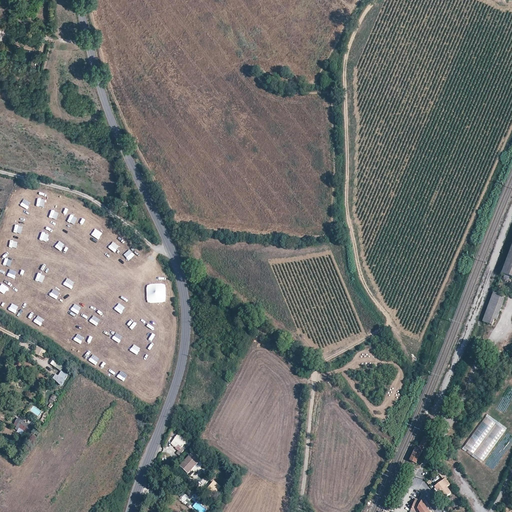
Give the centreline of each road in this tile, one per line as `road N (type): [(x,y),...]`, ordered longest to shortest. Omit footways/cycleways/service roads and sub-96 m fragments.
road 1 (tertiary): [(79,0),(107,103),(184,292),(182,360),(129,511)]
road 2 (track): [(0,169),(77,191),(167,237)]
road 3 (unclassified): [(299,511),(313,374)]
